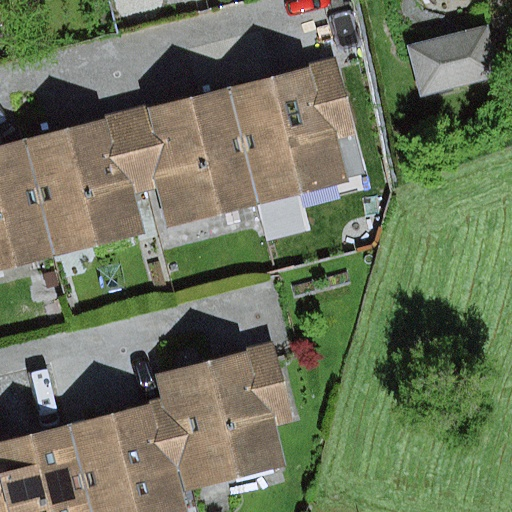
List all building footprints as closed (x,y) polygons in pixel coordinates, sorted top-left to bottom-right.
[(496,29),(416,50),(429,99),(509,79),(496,29)] [(339,59),(226,87),(257,209),(349,186),(338,142),(358,137),(339,59)] [(138,111),(158,189),(168,230),(257,209),(226,87),(138,111)] [(30,138),(60,258),(150,236),(139,194),(158,189),(138,111),(30,138)] [(30,138),(0,145),(0,273),(60,258),(30,138)] [(164,377),(170,399),(195,493),(290,468),(279,427),(300,421),(279,346),(164,377)] [(170,399),(71,424),(93,511),(192,511),(188,495),(195,493),(170,399)] [(93,511),(71,424),(0,441),(0,511),(93,511)]
